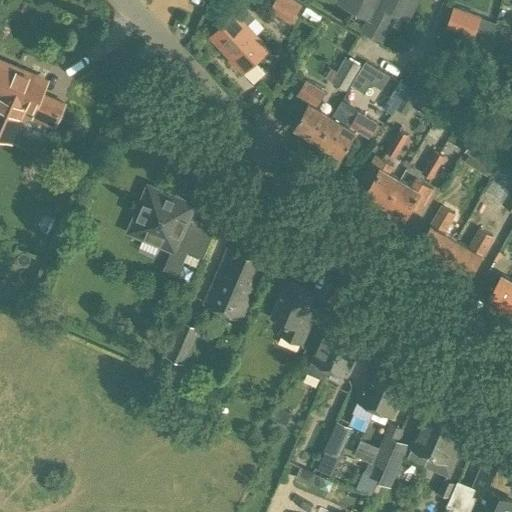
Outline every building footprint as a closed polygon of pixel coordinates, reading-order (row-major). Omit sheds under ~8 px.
[(290,22),(301,4),(294,0),(274,0),(269,8),(290,22)] [(343,0),(370,13),(364,25),(382,34),(396,7),(408,13),(414,0),(343,0)] [(473,37),(481,15),(453,5),(445,27),(473,37)] [(268,47),(235,11),(209,35),(253,82),(264,72),(253,61),(268,47)] [(346,90),(360,65),(345,56),(331,81),(346,90)] [(53,127),(64,102),(42,92),(47,82),(0,61),(0,135),(9,140),(24,106),(37,111),(34,118),(53,127)] [(318,141),(332,117),(315,108),(325,91),(305,79),(296,95),(308,102),(294,127),(318,141)] [(406,114),(419,93),(407,87),(395,107),(406,114)] [(332,117),(318,141),(342,155),(357,130),(368,137),(377,122),(358,111),(348,127),(332,117)] [(395,157),(408,134),(399,129),(385,152),(395,157)] [(486,147),(471,138),(463,153),(488,167),(499,148),(489,142),(486,147)] [(431,178),(444,155),(434,149),(420,172),(431,178)] [(384,204),(399,178),(389,172),(393,164),(375,154),(362,177),(371,183),(365,193),(373,198),(373,201),(380,205),(383,204),(384,204)] [(501,202),(511,208),(511,162),(505,158),(495,175),(511,185),(501,202)] [(445,197),(465,209),(482,179),(461,167),(445,197)] [(399,178),(384,204),(386,206),(386,208),(393,213),(395,211),(405,217),(411,206),(421,212),(433,189),(415,178),(411,185),(399,178)] [(203,257),(215,228),(186,217),(191,205),(149,188),(132,229),(172,246),(163,270),(177,275),(187,251),(203,257)] [(445,258),(456,239),(444,232),(456,213),(441,204),(429,224),(430,225),(420,242),(445,258)] [(482,255),(490,241),(493,235),(479,227),(468,246),(456,239),(445,258),(471,273),(482,255)] [(239,318),(264,262),(228,246),(204,303),(239,318)] [(511,314),(511,279),(502,273),(486,299),(511,314)] [(313,292),(285,280),(271,314),(284,319),(279,333),(303,343),(318,307),(308,303),(313,292)] [(328,366),(349,319),(331,311),(310,358),(311,359),(306,372),(323,378),(328,366)] [(349,319),(328,366),(345,374),(366,326),(349,319)] [(184,364),(200,328),(181,320),(165,356),(184,364)] [(373,406),(394,358),(376,351),(356,398),(357,399),(352,412),(369,419),(374,406),(373,406)] [(373,406),(374,406),(391,414),(411,366),(394,358),(373,406)] [(275,416),(281,402),(273,398),(267,412),(275,416)] [(450,477),(465,440),(456,437),(467,413),(431,398),(410,446),(412,446),(407,457),(424,464),(423,466),(450,477)] [(291,412),(280,408),(275,420),(286,425),(291,412)] [(321,454),(313,471),(328,478),(351,426),(336,419),(333,427),(332,427),(322,450),(323,450),(321,454)] [(395,438),(398,439),(402,428),(389,422),(372,462),(382,467),(395,438)] [(408,443),(398,439),(395,438),(382,467),(384,467),(378,480),(390,485),(408,443)] [(511,511),(511,500),(485,489),(499,458),(487,452),(469,492),(476,495),(468,511),(511,511)] [(315,472),(310,483),(318,487),(323,476),(315,472)] [(449,496),(455,483),(443,477),(437,491),(449,496)]
